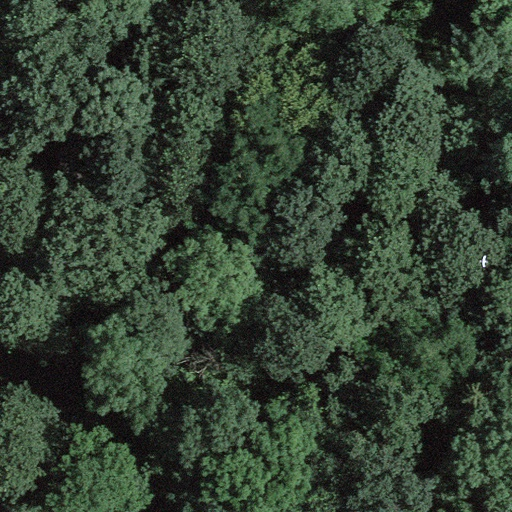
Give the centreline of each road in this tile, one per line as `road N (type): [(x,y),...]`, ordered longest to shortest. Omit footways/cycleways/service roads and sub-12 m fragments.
road 1 (track): [(0,142),(350,236),(510,352)]
road 2 (track): [(0,430),(511,353)]
